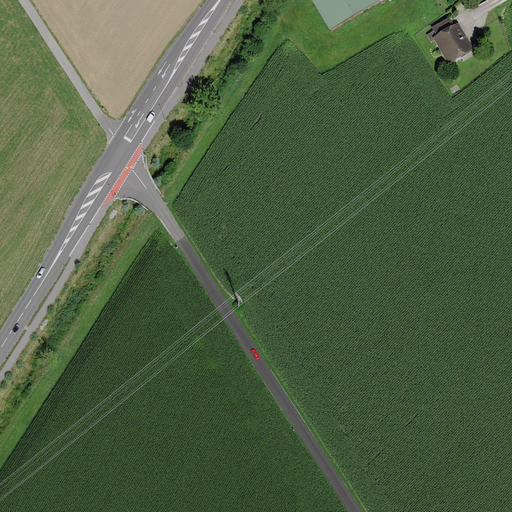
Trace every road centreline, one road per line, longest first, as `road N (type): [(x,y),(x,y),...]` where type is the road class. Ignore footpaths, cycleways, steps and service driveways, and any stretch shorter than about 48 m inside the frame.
road 1 (unclassified): [(123,151),(354,511)]
road 2 (tertiary): [(123,151),(0,345)]
road 3 (residential): [(123,151),(24,0)]
road 4 (tertiary): [(220,0),(123,151)]
